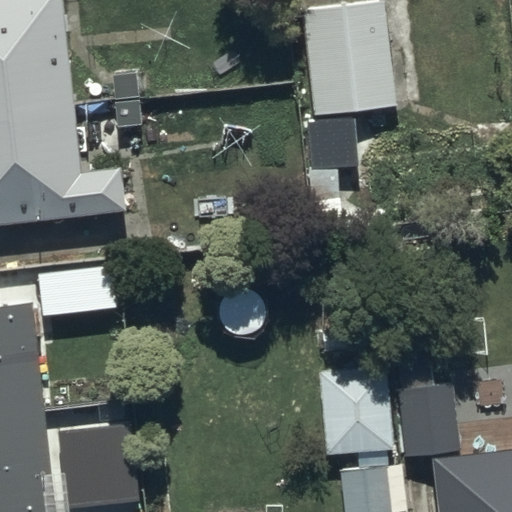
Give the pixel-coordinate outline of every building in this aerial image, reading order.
[(66,0),(0,0),(0,227),(129,214),(124,169),(85,174),(66,0)] [(317,117),(400,108),(387,2),(305,12),(317,117)] [(116,101),(141,99),(139,74),(114,76),(116,101)] [(142,102),(117,104),(119,129),(144,127),(142,102)] [(313,172),(361,168),(357,120),(310,124),(313,172)] [(37,306),(0,310),(0,511),(76,511),(144,505),(136,431),(61,439),(65,480),(55,481),(37,306)] [(328,457),(397,452),(390,367),(321,372),(328,457)] [(406,459),(463,453),(456,386),(398,392),(406,459)] [(511,511),(511,452),(435,460),(440,511),(511,511)] [(409,511),(404,465),(341,472),(345,511),(409,511)]
